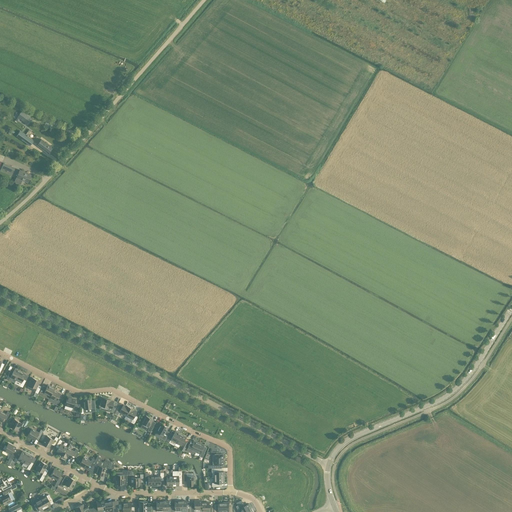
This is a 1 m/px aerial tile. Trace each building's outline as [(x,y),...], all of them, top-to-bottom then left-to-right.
[(22,111),(18,117),(26,123),(30,117),(22,111)] [(25,135),(20,131),(19,132),(19,131),(17,134),(16,136),(22,140),(30,146),(34,141),(33,141),(25,135)] [(52,148),(41,139),(36,145),(48,154),(52,148)] [(25,172),(26,171),(23,170),(23,171),(20,170),(14,182),(20,184),(22,181),(28,183),(31,175),(25,172)] [(10,377),(16,380),(20,371),(15,369),(12,373),(10,372),(6,379),(9,380),(10,377)] [(16,380),(21,383),(20,386),(22,387),(26,380),(23,379),(25,374),(20,371),(16,380)] [(41,386),(38,385),(39,382),(36,381),(37,380),(32,378),(28,385),(37,389),(35,392),(38,393),(41,386)] [(43,386),(39,393),(42,394),(43,393),(44,393),(50,396),(53,390),(54,390),(54,389),(47,385),(46,387),(43,386)] [(56,401),(55,404),(57,406),(61,399),(58,397),(60,394),(54,390),(53,390),(50,396),(49,398),(56,401)] [(72,399),(67,397),(65,405),(73,407),(72,411),(75,412),(77,404),(74,403),(75,401),(72,400),(72,399)] [(102,398),(100,406),(109,408),(108,411),(113,412),(114,409),(117,405),(117,403),(110,401),(110,400),(102,398)] [(96,411),(94,402),(91,402),(90,399),(83,400),(84,409),(92,408),(93,412),(96,411)] [(119,412),(126,415),(130,408),(126,406),(123,404),(121,408),(119,406),(115,413),(117,415),(119,412)] [(135,415),(136,412),(133,410),(134,410),(130,408),(126,415),(132,419),(131,422),(133,424),(137,417),(135,415)] [(152,421),(153,420),(145,416),(141,423),(149,427),(147,430),(150,432),(155,423),(152,421)] [(26,422),(24,420),(22,423),(21,423),(14,419),(10,426),(17,430),(19,427),(22,429),(24,426),(25,427),(29,421),(27,420),(26,422)] [(156,432),(155,435),(160,438),(162,439),(164,440),(167,435),(168,433),(165,431),(167,427),(161,424),(156,432)] [(31,429),(27,436),(35,440),(37,437),(39,438),(43,431),(40,430),(39,433),(31,429)] [(176,443),(180,434),(175,431),(174,432),(172,431),(166,441),(169,443),(170,440),(176,443)] [(180,434),(176,443),(181,446),(179,449),(182,450),(184,451),(188,443),(184,440),(186,437),(180,434)] [(54,440),(53,439),(47,436),(42,444),(49,448),(51,444),(54,446),(58,438),(56,437),(54,440)] [(59,454),(63,456),(67,448),(60,444),(62,441),(60,439),(56,446),(58,448),(56,451),(59,453),(59,454)] [(188,446),(186,450),(189,452),(189,451),(195,453),(199,443),(194,441),(191,447),(188,446)] [(4,450),(11,454),(16,447),(8,443),(4,450)] [(199,443),(195,453),(200,455),(199,457),(202,458),(205,453),(201,452),(204,445),(199,443)] [(67,448),(63,456),(66,458),(67,457),(70,459),(72,455),(74,457),(78,450),(76,448),(74,451),(70,449),(72,446),(70,445),(68,448),(67,448)] [(28,454),(22,451),(18,459),(23,462),(28,454)] [(33,463),(31,461),(33,457),(28,454),(23,462),(28,465),(27,468),(29,470),(33,463)] [(83,457),(79,465),(89,470),(90,469),(92,465),(95,461),(95,460),(94,459),(95,458),(93,457),(92,457),(89,456),(85,454),(85,455),(83,457)] [(36,469),(42,473),(43,473),(41,476),(44,478),(48,470),(45,469),(47,465),(41,461),(36,469)] [(98,466),(96,474),(103,476),(107,477),(109,469),(105,468),(98,466)] [(212,468),(212,477),(214,477),(223,477),(223,470),(221,470),(221,468),(215,468),(212,468)] [(58,484),(62,478),(59,476),(61,473),(54,469),(50,476),(57,480),(54,486),(52,485),(51,488),(55,490),(58,484)] [(160,476),(154,476),(154,486),(160,486),(160,480),(163,480),(163,473),(163,470),(160,470),(160,473),(160,476)] [(172,471),(172,476),(172,486),(179,486),(179,480),(182,480),(181,471),(172,471)] [(184,476),(184,481),(187,481),(187,485),(194,485),(194,476),(187,476),(187,472),(184,472),(184,476)] [(166,473),(163,473),(163,480),(166,480),(166,486),(172,486),(172,476),(166,476),(166,473)] [(140,486),(139,482),(143,482),(143,474),(140,474),(140,478),(131,478),(131,486),(140,486)] [(148,475),(145,475),(145,481),(148,481),(148,482),(148,486),(154,486),(154,476),(148,476),(148,475)] [(76,481),(69,477),(68,478),(65,476),(60,485),(63,487),(64,484),(65,484),(72,488),(76,481)] [(5,489),(9,487),(6,480),(3,482),(1,479),(1,478),(0,477),(0,487),(3,486),(5,489)] [(212,482),(212,486),(223,486),(223,477),(214,477),(214,482),(212,482)] [(57,487),(55,490),(65,496),(67,492),(57,487)] [(11,492),(9,489),(2,493),(4,496),(1,498),(4,505),(12,501),(8,493),(11,492)] [(46,496),(41,499),(45,507),(51,504),(53,503),(51,498),(49,496),(49,495),(46,496)] [(34,505),(36,510),(37,511),(40,510),(45,507),(41,499),(35,502),(36,504),(34,505)] [(97,511),(97,510),(105,509),(104,502),(104,501),(96,502),(97,506),(94,506),(94,511),(97,511)] [(104,502),(105,509),(105,511),(113,510),(113,511),(116,511),(115,505),(112,505),(112,501),(104,502)] [(138,508),(138,511),(152,511),(152,507),(152,503),(146,503),(146,501),(139,501),(139,508),(138,508)] [(153,511),(156,511),(162,511),(162,501),(156,501),(156,507),(153,507),(153,511)] [(168,501),(162,501),(162,511),(168,511),(171,511),(171,506),(168,506),(168,501)] [(171,506),(171,511),(174,511),(181,511),(181,501),(174,501),(174,506),(171,506)] [(181,501),(181,511),(180,511),(189,511),(190,506),(187,506),(187,501),(181,501)] [(194,511),(194,509),(202,509),(202,503),(202,501),(194,501),(194,505),(191,505),(191,511),(194,511)] [(210,511),(209,507),(209,502),(202,503),(202,509),(202,511),(209,511),(210,511)] [(218,504),(214,504),(213,511),(217,511),(218,511),(223,511),(223,509),(223,502),(218,502),(218,504)] [(228,502),(223,502),(223,509),(223,511),(229,511),(228,511),(232,511),(232,504),(228,504),(228,502)] [(131,503),(122,503),(122,511),(129,511),(128,511),(133,511),(134,507),(131,507),(131,503)] [(243,503),(236,506),(238,509),(240,508),(241,511),(244,511),(245,511),(251,509),(248,503),(244,505),(243,503)]
